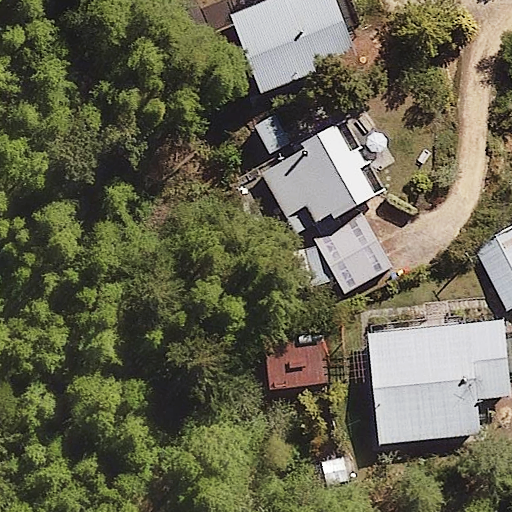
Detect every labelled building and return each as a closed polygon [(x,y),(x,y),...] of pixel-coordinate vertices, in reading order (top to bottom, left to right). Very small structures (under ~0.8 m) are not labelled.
[(338,0),(270,0),(231,17),(266,100),(363,58),(338,0)] [(345,127),(263,173),(301,240),(383,194),(345,127)] [(511,227),(477,242),(506,314),(511,311),(511,227)] [(360,231),(289,256),(303,294),(373,269),(360,231)] [(506,325),(368,332),(375,451),(482,446),(480,404),(510,403),(506,325)]
